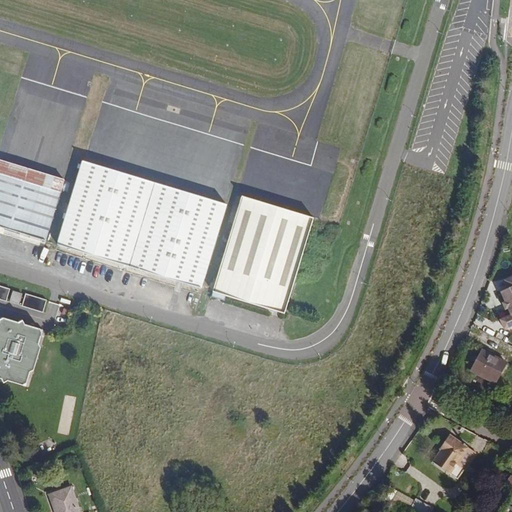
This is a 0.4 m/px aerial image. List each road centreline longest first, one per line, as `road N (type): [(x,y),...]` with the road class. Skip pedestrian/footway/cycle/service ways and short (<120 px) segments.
road 1 (unclassified): [(509,149),(465,302),(420,397)]
road 2 (unclassified): [(420,397),(336,511)]
